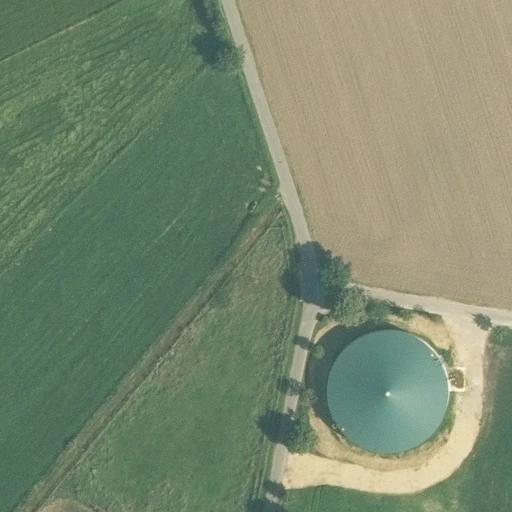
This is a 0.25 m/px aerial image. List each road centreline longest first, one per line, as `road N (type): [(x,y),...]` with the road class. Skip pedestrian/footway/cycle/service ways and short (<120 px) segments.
road 1 (track): [(234,0),(311,259),(313,289),(269,511)]
road 2 (track): [(46,511),(296,211)]
road 3 (track): [(313,289),(511,323)]
